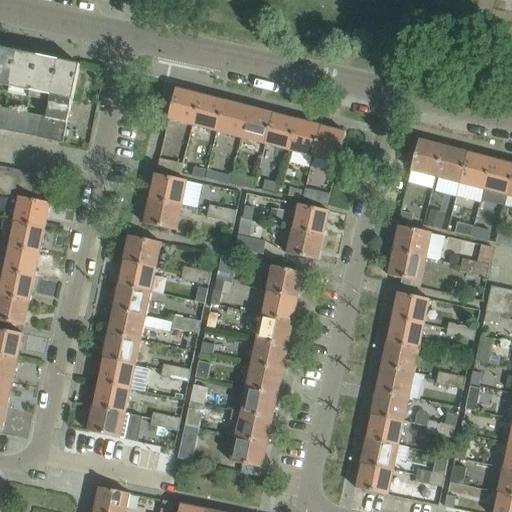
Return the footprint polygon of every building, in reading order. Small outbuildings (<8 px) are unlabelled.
[(0,85),(11,87),(18,52),(16,52),(16,53),(0,49),(0,85)] [(32,92),(39,56),(37,56),(37,57),(19,53),(19,52),(18,52),(11,87),(32,92)] [(52,96),(60,60),(58,60),(58,61),(39,57),(39,56),(32,92),(51,96),(52,96)] [(68,122),(80,65),(78,64),(78,65),(60,62),(60,61),(60,60),(52,96),(51,96),(47,118),(54,119),(68,122)] [(194,125),(202,94),(178,88),(169,118),(194,125)] [(218,131),(226,101),(202,94),(194,125),(218,131)] [(242,138),(250,107),(226,101),(218,131),(242,138)] [(266,144),(274,114),(250,107),(242,138),(266,144)] [(15,134),(19,112),(8,109),(3,131),(15,134)] [(27,136),(31,114),(19,112),(15,134),(27,136)] [(38,138),(43,117),(31,114),(27,136),(38,138)] [(290,151),(298,120),(274,114),(266,144),(290,151)] [(54,119),(47,118),(43,117),(38,138),(50,141),(54,119)] [(54,119),(50,141),(64,143),(68,122),(54,119)] [(314,157),(322,127),(298,120),(290,151),(314,157)] [(339,164),(347,133),(322,127),(314,157),(339,164)] [(436,178),(444,148),(420,141),(412,172),(436,178)] [(460,184),(468,154),(444,148),(436,178),(460,184)] [(485,190),(492,160),(468,154),(460,184),(485,190)] [(182,163),(159,159),(157,169),(181,174),(182,163)] [(509,197),(511,183),(511,164),(492,160),(485,190),(508,196),(509,197)] [(13,196),(18,171),(6,168),(0,193),(13,196)] [(204,178),(206,170),(194,168),(193,176),(204,178)] [(25,198),(31,173),(18,171),(13,196),(19,197),(25,198)] [(230,184),(231,177),(206,171),(205,179),(230,184)] [(39,201),(44,176),(31,173),(25,198),(39,201)] [(256,179),(232,174),(231,177),(230,184),(254,190),(256,179)] [(182,207),(188,182),(155,175),(150,200),(182,207)] [(265,180),(264,192),(276,194),(278,183),(265,180)] [(290,188),(289,197),(300,199),(302,191),(290,188)] [(305,189),(303,200),(328,205),(330,194),(305,189)] [(39,201),(25,198),(19,197),(14,222),(45,229),(51,204),(39,201)] [(177,232),(182,207),(150,200),(144,225),(177,232)] [(220,221),(223,208),(209,205),(206,218),(220,221)] [(297,206),(292,231),(323,237),(328,212),(297,206)] [(234,224),(237,211),(223,208),(220,221),(234,224)] [(244,208),(241,220),(251,223),(254,210),(244,208)] [(426,226),(442,230),(445,213),(430,210),(426,226)] [(401,220),(412,222),(413,215),(403,212),(401,220)] [(248,238),(251,223),(241,220),(238,236),(248,238)] [(40,253),(45,229),(14,222),(9,246),(40,253)] [(472,238),(475,227),(458,222),(455,233),(472,238)] [(432,235),(399,227),(394,252),(427,259),(432,235)] [(491,231),(475,227),(472,238),(488,241),(491,231)] [(318,263),(323,237),(292,231),(287,256),(318,263)] [(511,247),(511,236),(498,234),(496,243),(511,247)] [(157,268),(162,243),(130,237),(124,261),(157,268)] [(35,277),(40,253),(9,246),(4,271),(35,277)] [(421,283),(427,259),(394,252),(389,277),(421,283)] [(219,279),(243,284),(247,264),(223,259),(219,279)] [(473,275),(476,262),(470,261),(462,259),(459,271),(473,275)] [(151,293),(157,268),(124,261),(119,286),(151,293)] [(487,278),(490,265),(476,262),(473,275),(487,278)] [(196,283),(199,270),(184,267),(181,279),(196,283)] [(298,299),(303,274),(273,267),(267,292),(298,299)] [(211,273),(199,270),(196,283),(209,285),(211,273)] [(0,295),(30,302),(35,277),(4,271),(0,289),(0,295)] [(150,301),(151,293),(119,286),(114,310),(146,317),(150,301)] [(499,315),(505,290),(492,287),(486,312),(499,315)] [(222,292),(214,290),(211,304),(219,306),(222,292)] [(511,317),(511,291),(505,290),(499,315),(511,317)] [(293,323),(298,299),(267,292),(262,316),(293,323)] [(431,301),(397,294),(392,319),(425,326),(431,301)] [(0,321),(25,327),(30,302),(0,295),(0,321)] [(173,323),(172,322),(146,317),(114,310),(109,334),(141,341),(144,327),(171,332),(172,328),(173,323)] [(486,312),(485,321),(498,324),(499,315),(486,312)] [(223,317),(210,314),(206,331),(219,333),(223,317)] [(186,331),(189,319),(174,315),(172,322),(173,323),(172,328),(186,331)] [(288,347),(293,323),(262,316),(257,341),(288,347)] [(201,322),(189,319),(186,331),(198,334),(201,322)] [(420,350),(425,326),(392,319),(387,343),(420,350)] [(460,338),(462,326),(449,323),(446,335),(460,338)] [(473,341),(476,328),(462,326),(460,338),(473,341)] [(0,356),(18,360),(23,335),(0,330),(0,356)] [(136,365),(141,341),(109,334),(104,359),(136,365)] [(481,337),(475,361),(489,364),(494,339),(481,337)] [(283,372),(288,347),(257,341),(252,365),(283,372)] [(215,345),(203,343),(201,354),(212,357),(215,345)] [(415,374),(420,350),(387,343),(382,367),(415,374)] [(0,381),(13,384),(18,360),(0,356),(0,381)] [(131,390),(136,365),(104,359),(99,383),(131,390)] [(211,364),(199,361),(196,377),(208,380),(211,364)] [(176,380),(178,367),(164,364),(161,377),(176,380)] [(278,396),(283,372),(252,365),(247,389),(278,396)] [(191,370),(178,367),(176,380),(189,382),(191,370)] [(410,398),(415,374),(382,367),(377,391),(410,398)] [(450,387),(453,375),(438,372),(435,384),(450,387)] [(466,377),(453,375),(450,387),(463,390),(466,377)] [(0,406),(8,408),(13,384),(0,381),(0,406)] [(94,407),(126,414),(131,390),(99,383),(94,407)] [(208,388),(194,385),(190,403),(204,406),(208,388)] [(479,389),(479,388),(470,386),(465,409),(476,412),(481,389),(479,389)] [(272,420),(278,396),(247,389),(242,413),(242,414),(272,420)] [(405,423),(410,398),(377,391),(371,416),(405,423)] [(169,411),(173,397),(159,393),(155,407),(169,411)] [(199,431),(204,406),(190,403),(185,428),(199,431)] [(143,417),(126,414),(94,407),(89,432),(138,443),(143,417)] [(267,444),(272,420),(242,414),(242,413),(232,411),(230,420),(240,422),(237,438),(267,444)] [(166,428),(168,416),(153,413),(151,425),(166,428)] [(440,436),(442,424),(455,427),(458,416),(447,414),(445,424),(428,420),(425,433),(440,436)] [(181,419),(168,416),(166,428),(178,431),(181,419)] [(400,446),(405,423),(371,416),(366,440),(399,447),(400,446)] [(462,421),(460,433),(468,434),(470,423),(462,421)] [(453,439),(455,427),(442,424),(440,436),(453,439)] [(196,443),(199,431),(185,428),(182,443),(186,444),(186,443),(191,444),(191,443),(196,443)] [(262,469),(267,444),(237,438),(231,463),(262,469)] [(406,461),(409,449),(409,448),(400,446),(399,447),(366,440),(361,464),(394,471),(397,459),(406,461)] [(511,470),(511,445),(508,445),(503,469),(511,470)] [(457,447),(455,458),(464,460),(467,449),(457,447)] [(389,496),(394,471),(361,464),(356,489),(389,496)] [(453,465),(449,483),(463,485),(467,468),(453,465)] [(429,485),(431,472),(417,469),(415,482),(429,485)] [(511,496),(511,470),(503,469),(498,493),(511,496)] [(445,475),(431,472),(429,485),(443,488),(445,475)] [(126,511),(130,495),(100,489),(94,511),(126,511)] [(511,511),(511,496),(498,493),(493,511),(511,511)] [(445,508),(454,509),(456,498),(448,496),(445,508)] [(173,511),(175,504),(163,502),(160,511),(173,511)]
